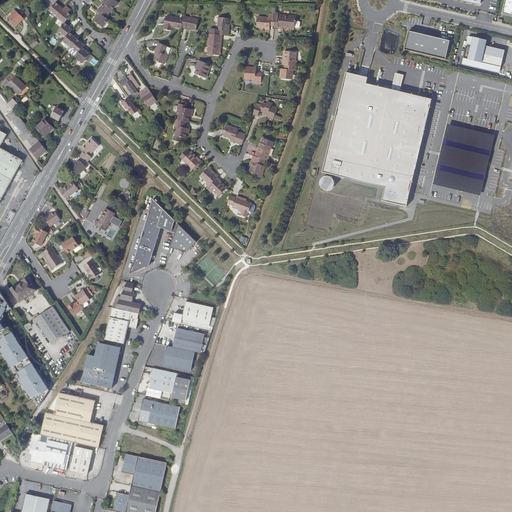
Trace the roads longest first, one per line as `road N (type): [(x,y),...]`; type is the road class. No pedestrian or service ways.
road 1 (unclassified): [(157,285),(158,312),(100,479),(81,487),(0,471)]
road 2 (tertiary): [(12,240),(122,41)]
road 3 (track): [(168,511),(177,449),(118,426)]
road 4 (unclassified): [(393,2),(511,31)]
